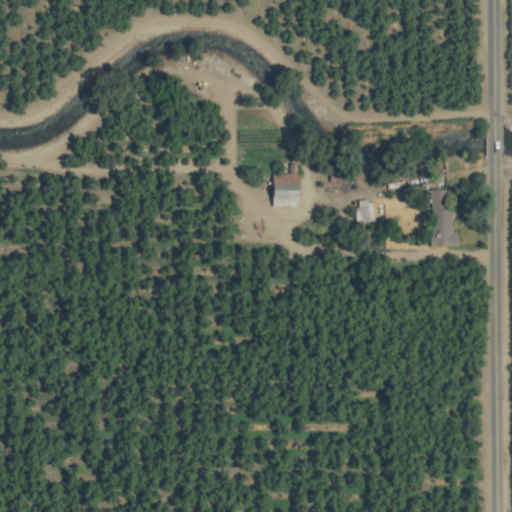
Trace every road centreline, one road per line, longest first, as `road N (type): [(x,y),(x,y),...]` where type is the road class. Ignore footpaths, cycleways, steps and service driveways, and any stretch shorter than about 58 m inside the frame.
road 1 (tertiary): [(492,156),(494,511)]
road 2 (tertiary): [(491,0),(492,121)]
